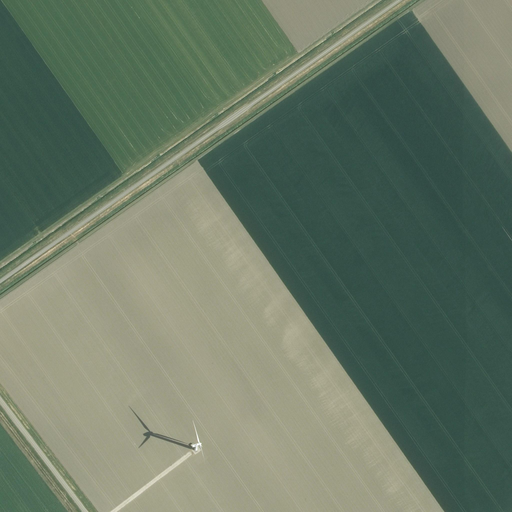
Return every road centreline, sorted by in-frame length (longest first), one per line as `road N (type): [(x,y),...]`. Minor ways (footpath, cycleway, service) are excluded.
road 1 (residential): [(0,282),(400,0)]
road 2 (unclassified): [(85,511),(0,400)]
